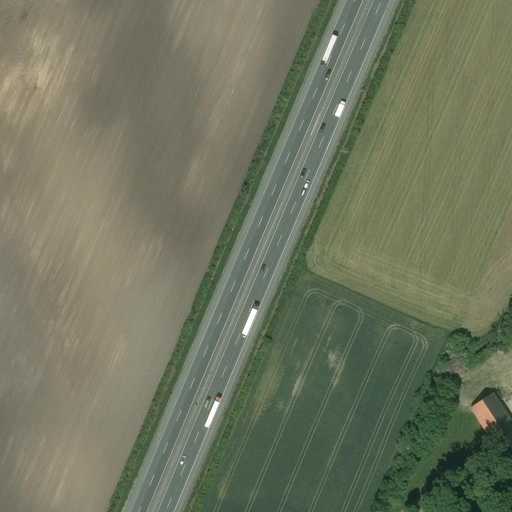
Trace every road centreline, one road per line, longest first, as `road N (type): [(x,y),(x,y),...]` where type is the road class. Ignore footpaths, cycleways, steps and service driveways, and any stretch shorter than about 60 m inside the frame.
road 1 (motorway): [(357,0),(140,511)]
road 2 (motorway): [(165,511),(381,0)]
road 3 (track): [(407,511),(511,454)]
